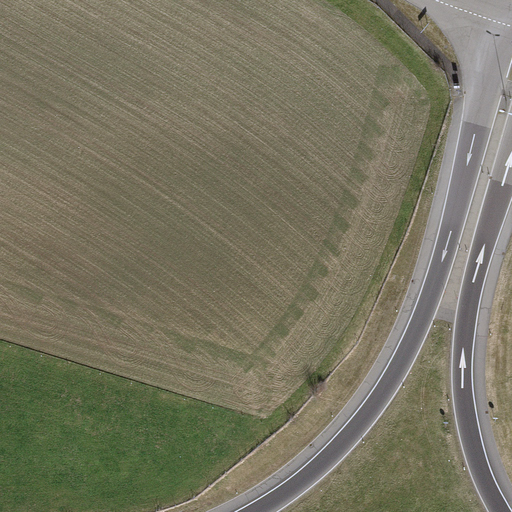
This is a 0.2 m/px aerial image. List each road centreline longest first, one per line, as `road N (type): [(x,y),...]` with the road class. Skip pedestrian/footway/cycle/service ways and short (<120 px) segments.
road 1 (motorway): [(503,8),(442,255),(398,364),(339,444),(253,511)]
road 2 (motorway): [(503,511),(475,447),(464,342),(511,157)]
